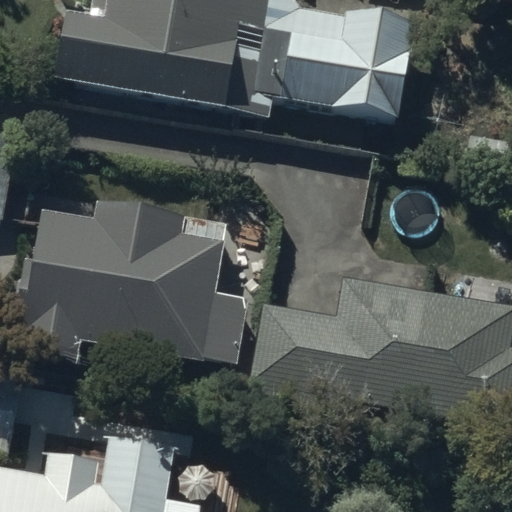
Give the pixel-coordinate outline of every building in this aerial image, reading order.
[(391,130),(408,33),(292,13),(283,0),(108,0),(104,27),(65,20),(55,71),(391,130)] [(220,254),(41,220),(18,340),(198,374),(220,254)] [(332,327),(263,314),(251,381),(503,428),(511,381),(511,359),(493,356),(500,317),(340,287),(332,327)] [(19,387),(0,384),(0,457),(11,459),(19,387)] [(198,511),(201,495),(0,469),(0,511),(198,511)]
